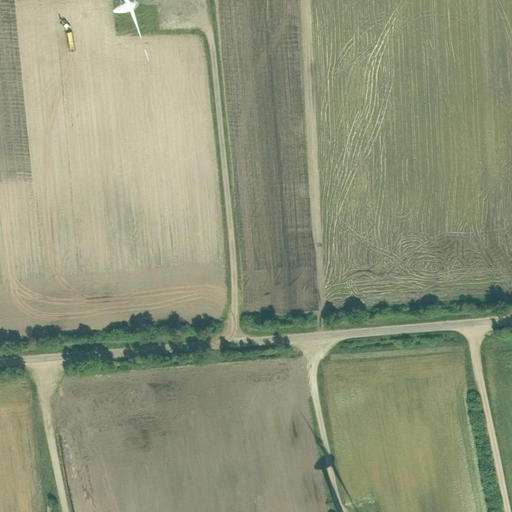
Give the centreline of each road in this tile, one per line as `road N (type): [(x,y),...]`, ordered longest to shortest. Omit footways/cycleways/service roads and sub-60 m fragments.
road 1 (unclassified): [(0,363),(511,321)]
road 2 (track): [(206,0),(235,342)]
road 3 (track): [(470,324),(504,511)]
road 4 (track): [(339,511),(308,338)]
road 5 (track): [(45,359),(42,393),(65,511)]
